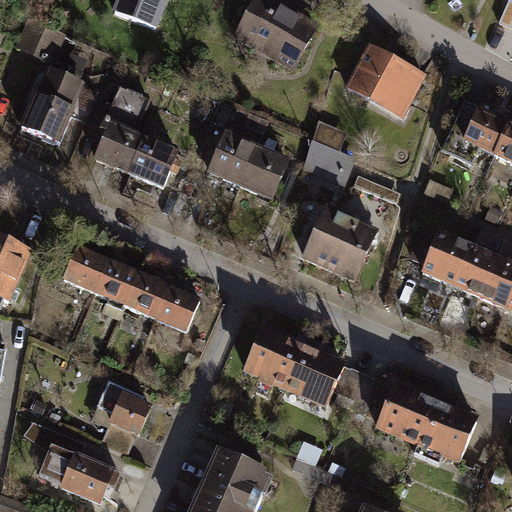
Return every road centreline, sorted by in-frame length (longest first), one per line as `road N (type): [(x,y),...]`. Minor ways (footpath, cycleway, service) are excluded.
road 1 (residential): [(511,397),(251,286)]
road 2 (residential): [(251,286),(0,176)]
road 3 (residential): [(251,286),(149,511)]
road 4 (track): [(358,171),(401,187),(420,181),(466,56)]
road 5 (residential): [(367,0),(511,80)]
